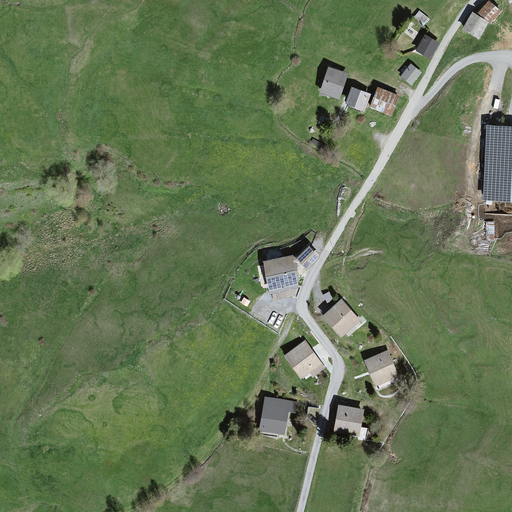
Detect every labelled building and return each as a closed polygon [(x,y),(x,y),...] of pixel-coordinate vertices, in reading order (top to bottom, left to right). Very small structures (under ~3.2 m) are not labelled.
[(492,2),(482,13),(494,24),(505,13),(492,2)] [(476,14),(464,30),(479,41),(491,24),(476,14)] [(428,38),(420,52),(434,60),(442,45),(428,38)] [(413,67),(404,79),(415,87),(424,75),(413,67)] [(333,70),(324,94),(343,101),(351,77),(333,70)] [(376,95),(357,89),(352,105),(370,111),(376,95)] [(384,89),(376,108),(398,118),(406,98),(384,89)] [(511,129),(492,129),(490,203),(511,203),(511,129)] [(314,248),(303,259),(313,270),(324,259),(314,248)] [(299,259),(270,264),(275,295),(304,289),(299,259)] [(346,302),(327,318),(346,339),(364,323),(346,302)] [(310,343),(288,356),(303,383),(326,370),(310,343)] [(391,354),(366,363),(375,388),(400,379),(391,354)] [(292,405),(268,402),(264,427),(289,431),(292,405)] [(365,412),(340,407),(335,432),(360,437),(365,412)]
